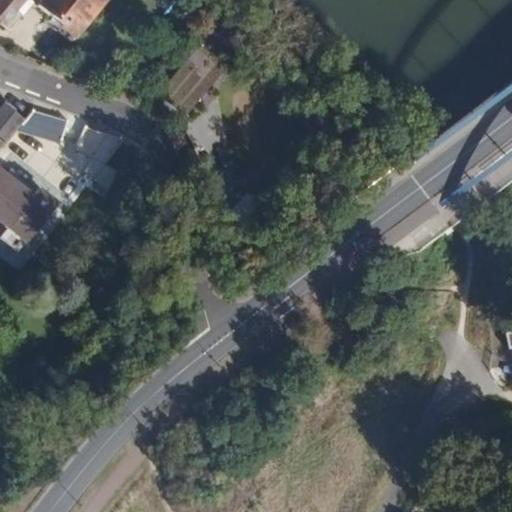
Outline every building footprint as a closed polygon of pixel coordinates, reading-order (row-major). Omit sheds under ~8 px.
[(15,12),(25,0),(0,0),(0,22),(8,28),(20,15),(15,12)] [(103,0),(41,0),(36,6),(73,37),(103,0)] [(172,107),(181,115),(211,88),(228,67),(214,56),(202,45),(174,76),(162,91),(172,107)] [(0,151),(22,123),(2,107),(0,108),(0,151)] [(11,171),(5,178),(40,207),(46,200),(11,171)] [(5,178),(0,183),(0,224),(16,237),(40,207),(5,178)] [(16,237),(0,224),(0,241),(8,247),(16,237)]
